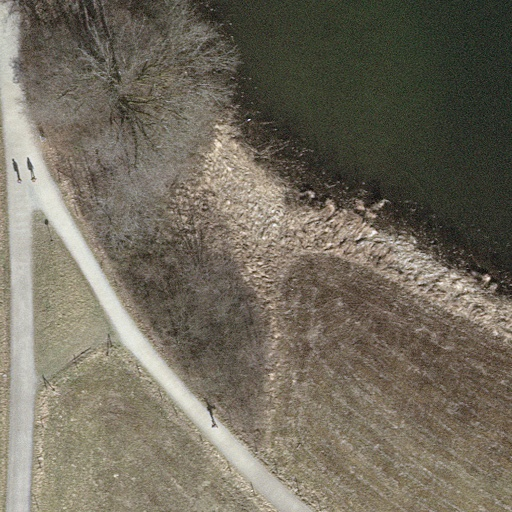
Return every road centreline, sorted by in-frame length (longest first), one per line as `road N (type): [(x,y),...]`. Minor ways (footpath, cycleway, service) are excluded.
road 1 (track): [(296,511),(152,365),(19,154)]
road 2 (track): [(18,511),(19,154)]
road 3 (track): [(19,154),(13,0)]
